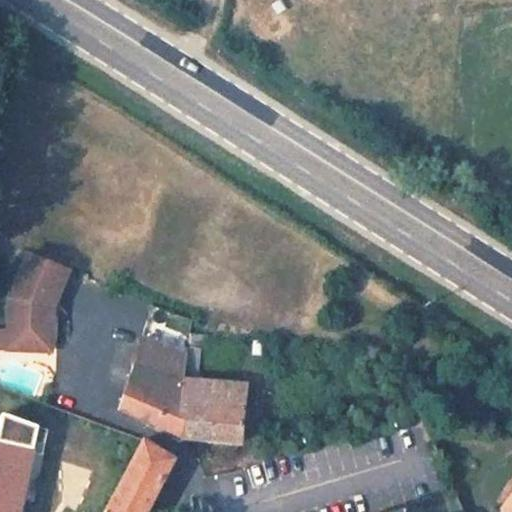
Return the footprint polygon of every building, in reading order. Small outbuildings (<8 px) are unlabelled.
[(5,335),(4,353),(47,355),(49,323),(44,322),(45,312),(47,308),(51,310),(66,277),(26,258),(7,302),(5,335)] [(116,410),(178,438),(237,444),(242,388),(196,383),(199,349),(202,349),(203,336),(188,335),(185,357),(141,342),(116,410)] [(0,461),(16,465),(19,449),(29,451),(34,428),(5,418),(0,418),(0,461)] [(169,461),(138,443),(117,486),(103,511),(143,511),(169,462),(169,461)] [(19,449),(16,465),(26,467),(29,451),(19,449)] [(0,511),(15,511),(16,510),(7,508),(16,465),(0,461),(0,511)] [(26,467),(16,465),(7,508),(16,510),(26,467)] [(511,511),(511,492),(501,509),(504,511),(511,511)] [(432,503),(434,511),(444,511),(448,511),(445,500),(432,503)]
